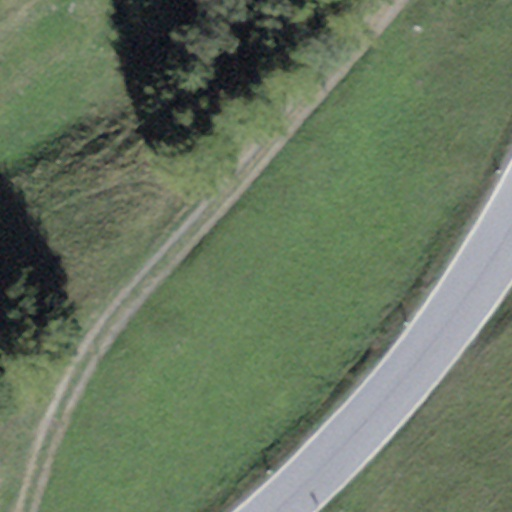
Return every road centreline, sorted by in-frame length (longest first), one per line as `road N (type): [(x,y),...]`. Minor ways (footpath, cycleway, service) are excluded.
road 1 (track): [(30,511),(55,420),(86,353),(384,0)]
road 2 (tertiary): [(511,236),(430,352),(279,511)]
